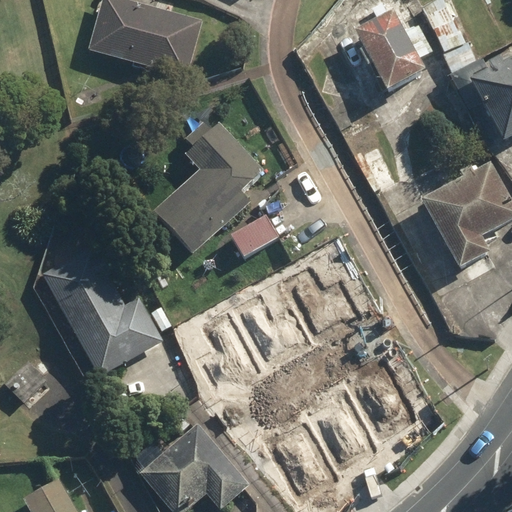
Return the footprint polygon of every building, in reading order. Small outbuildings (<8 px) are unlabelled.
[(207,24),(121,0),(109,0),(94,53),(191,81),(207,24)] [(428,58),(409,22),(413,20),(402,0),(354,0),(327,35),(359,95),(369,90),(377,105),(419,82),(411,67),(428,58)] [(465,119),(474,113),(499,155),(511,147),(511,63),(496,73),(493,68),(485,73),(479,63),(471,67),(440,0),(418,10),(451,80),(444,84),(465,119)] [(394,184),(365,122),(344,132),(372,194),(394,184)] [(260,206),(252,197),(274,176),(223,123),(190,154),(208,173),(166,213),(206,256),(260,206)] [(484,263),(475,245),(511,226),(511,222),(487,171),(415,206),(436,251),(450,280),(484,263)] [(108,235),(42,273),(104,379),(169,341),(108,235)] [(291,325),(260,353),(301,399),(332,371),(291,325)] [(54,385),(32,360),(5,384),(28,409),(54,385)] [(227,423),(268,468),(308,511),(320,511),(348,487),(301,437),(313,426),(272,381),(227,423)] [(175,511),(193,511),(213,496),(225,510),(255,486),(203,423),(173,448),(167,453),(159,444),(141,459),(153,473),(147,478),(175,511)] [(34,511),(82,511),(64,480),(28,500),(34,511)]
